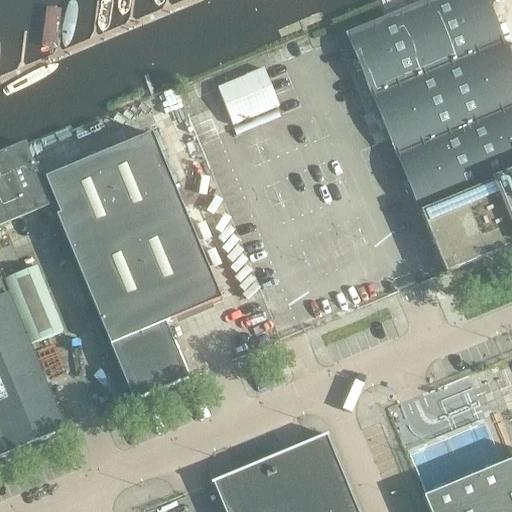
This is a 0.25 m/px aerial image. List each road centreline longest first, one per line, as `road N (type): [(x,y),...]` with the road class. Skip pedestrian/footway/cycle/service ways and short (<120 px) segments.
road 1 (unclassified): [(87,490),(327,388)]
road 2 (unclassified): [(327,388),(511,312)]
road 3 (unclassified): [(380,511),(327,388)]
